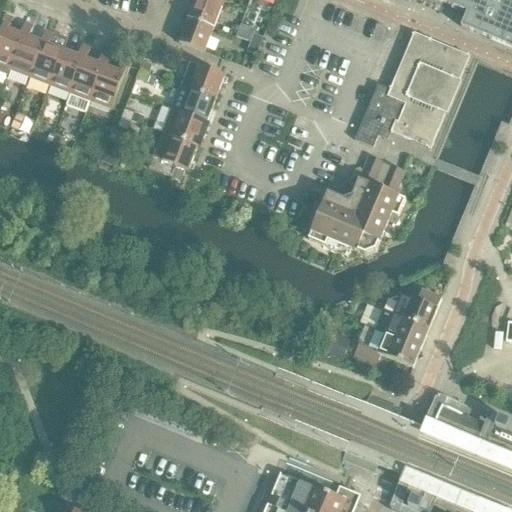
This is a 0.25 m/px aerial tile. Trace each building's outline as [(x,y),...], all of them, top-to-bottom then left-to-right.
[(213,31),(222,7),(204,0),(195,0),(187,21),(213,31)] [(511,0),(432,0),(466,14),(460,28),(511,49),(511,0)] [(0,68),(9,72),(27,26),(24,25),(20,36),(7,31),(8,28),(9,28),(12,20),(4,17),(0,28),(0,29),(1,30),(0,33),(0,68)] [(204,54),(213,31),(187,21),(178,45),(204,54)] [(29,80),(47,34),(45,33),(41,43),(27,38),(29,36),(30,36),(33,28),(27,26),(9,72),(29,80)] [(49,88),(63,52),(48,46),(49,43),(50,44),(53,36),(47,34),(29,80),(49,88)] [(447,117),(461,84),(459,83),(469,58),(414,35),(390,91),(378,86),(354,142),(373,150),(381,131),(430,151),(445,116),(447,117)] [(256,56),(263,39),(253,36),(247,53),(256,56)] [(70,96),(87,49),(82,47),(78,55),(80,55),(79,58),(63,52),(49,88),(70,96)] [(86,114),(90,103),(108,57),(102,54),(99,62),(100,63),(99,65),(86,61),(90,50),(87,49),(70,96),(66,106),(86,114)] [(111,111),(124,77),(126,77),(130,65),(122,62),(119,70),(120,71),(119,73),(106,68),(110,58),(108,57),(90,103),(111,111)] [(148,76),(152,67),(142,64),(139,72),(148,76)] [(215,101),(224,77),(189,64),(180,88),(215,101)] [(145,85),(148,76),(139,72),(136,81),(145,85)] [(206,124),(215,101),(180,88),(171,112),(209,126),(209,125),(206,124)] [(130,123),(134,114),(124,111),(121,119),(130,123)] [(200,150),(209,126),(171,112),(162,135),(200,150)] [(127,132),(130,123),(121,119),(118,128),(127,132)] [(188,173),(197,149),(200,150),(162,135),(149,171),(172,180),(177,169),(188,173)] [(398,219),(405,202),(394,197),(404,173),(369,158),(352,198),(343,201),(327,195),(308,241),(325,248),(328,242),(365,258),(374,253),(375,254),(391,216),(398,219)] [(429,331),(441,301),(421,293),(417,304),(401,297),(400,300),(399,299),(385,305),(382,312),(429,331)] [(421,351),(429,331),(382,312),(374,332),(421,351)] [(421,351),(374,332),(366,351),(358,347),(353,359),(376,368),(380,357),(413,371),(421,351)] [(377,468),(398,418),(394,409),(369,399),(346,455),(343,461),(368,471),(377,468)] [(511,511),(511,437),(463,417),(463,416),(441,407),(431,432),(433,433),(428,444),(427,443),(422,453),(424,454),(421,461),(419,461),(415,471),(417,472),(413,483),(411,482),(407,491),(458,511),(511,511)] [(339,489),(335,498),(280,476),(277,481),(271,479),(256,511),(354,511),(360,498),(339,489)]
